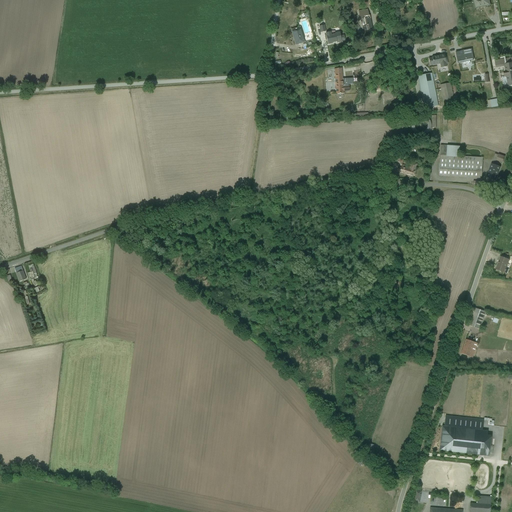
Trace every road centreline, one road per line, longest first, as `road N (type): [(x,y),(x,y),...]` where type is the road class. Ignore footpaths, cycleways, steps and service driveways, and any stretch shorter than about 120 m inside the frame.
road 1 (unclassified): [(0,268),(110,230),(310,181),(509,188)]
road 2 (unclassified): [(511,28),(265,76),(0,93)]
road 3 (unclassified): [(397,511),(509,188)]
road 4 (track): [(265,76),(248,199)]
